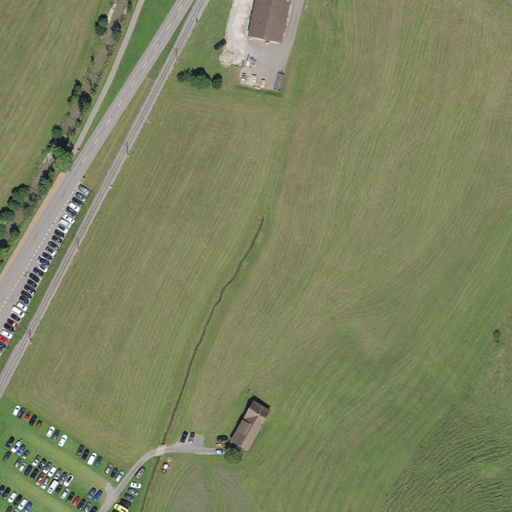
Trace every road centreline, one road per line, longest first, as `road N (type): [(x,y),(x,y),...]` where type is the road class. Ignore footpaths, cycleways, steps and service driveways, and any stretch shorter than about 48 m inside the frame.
road 1 (secondary): [(185,0),(0,298)]
road 2 (track): [(104,511),(148,456),(196,447)]
